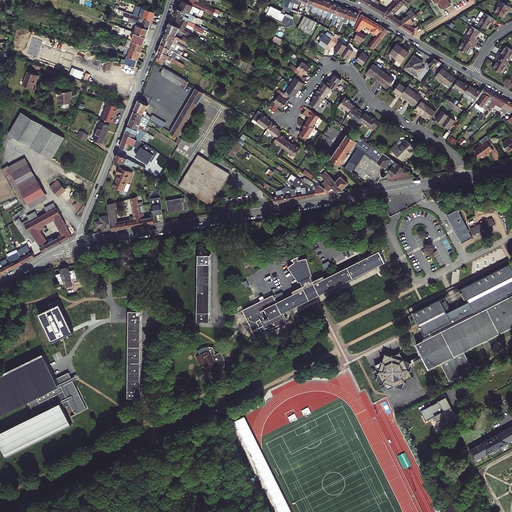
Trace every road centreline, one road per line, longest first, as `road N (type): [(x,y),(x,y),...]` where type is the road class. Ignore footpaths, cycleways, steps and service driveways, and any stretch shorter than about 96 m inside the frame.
road 1 (tertiary): [(414,185),(144,231)]
road 2 (residential): [(170,0),(76,242)]
road 3 (residential): [(287,122),(322,70),(347,67),(373,102),(452,152),(461,176)]
road 4 (residential): [(472,74),(339,0)]
